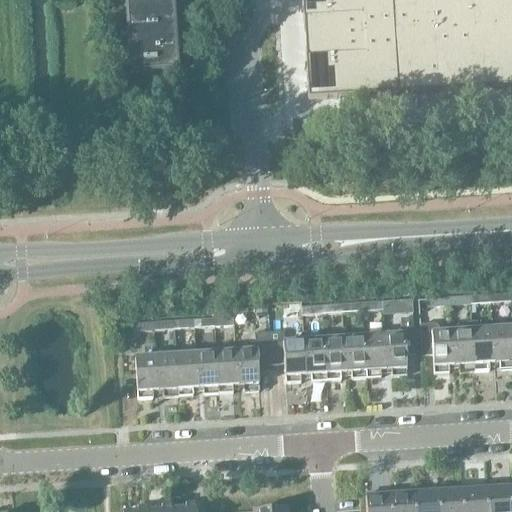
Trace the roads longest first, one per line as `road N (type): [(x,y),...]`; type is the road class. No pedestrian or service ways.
road 1 (residential): [(0,463),(323,442)]
road 2 (tertiary): [(0,265),(260,250)]
road 3 (tertiary): [(260,250),(511,234)]
road 4 (unclassified): [(260,250),(243,0)]
road 5 (residential): [(323,442),(511,431)]
